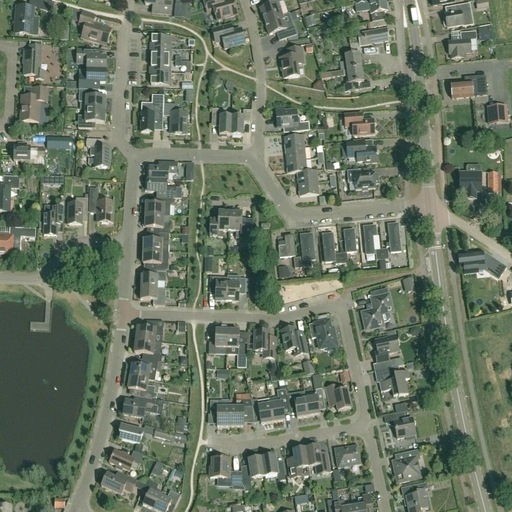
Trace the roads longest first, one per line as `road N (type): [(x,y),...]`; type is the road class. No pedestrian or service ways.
road 1 (unclassified): [(367,427),(338,307),(277,319),(122,313)]
road 2 (tertiary): [(484,511),(457,397),(431,205)]
road 3 (tertiary): [(431,205),(409,0)]
road 4 (residential): [(122,313),(103,424),(74,511)]
road 5 (unclassified): [(407,207),(294,216),(256,160)]
road 6 (residential): [(138,160),(116,139),(131,0)]
road 7 (residential): [(256,160),(258,54),(243,0)]
road 8 (unclassified): [(211,444),(367,427)]
road 9 (residential): [(0,278),(35,278),(82,242),(127,242)]
